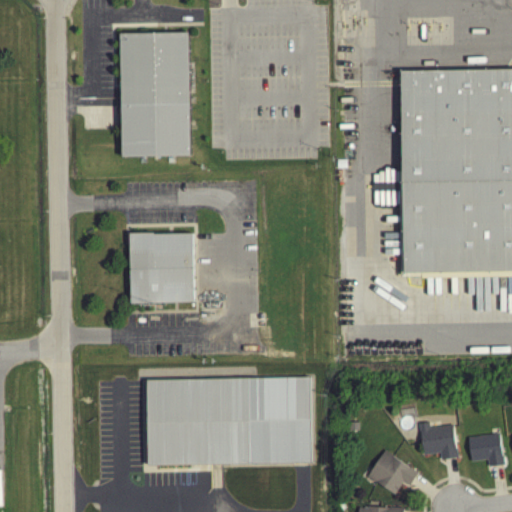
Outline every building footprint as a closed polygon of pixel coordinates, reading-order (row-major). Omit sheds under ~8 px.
[(123,31),(190,30),(192,153),(125,154),(124,126),(124,86),(123,31)] [(402,68),(511,66),(511,268),(406,271),(402,68)] [(132,231),(133,301),(195,301),(194,231),(156,231),(132,231)] [(149,378),(311,374),(313,460),(150,463),(149,378)] [(422,459),(438,457),(439,464),(455,462),(452,429),(428,432),(427,426),(418,428),(422,459)] [(486,464),(487,471),(502,469),(498,437),(466,442),(469,466),(486,464)] [(408,490),(417,476),(382,455),(365,481),(394,499),(401,486),(408,490)]
